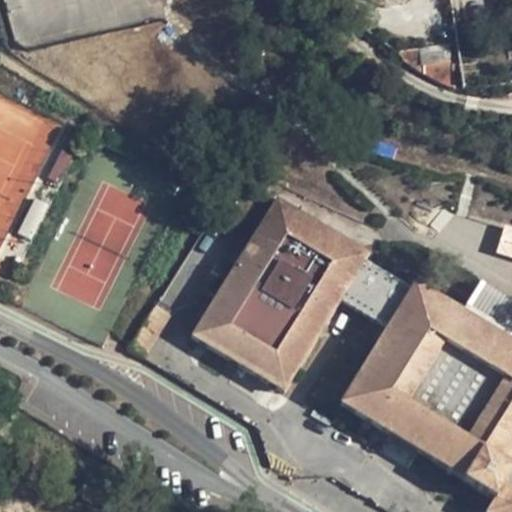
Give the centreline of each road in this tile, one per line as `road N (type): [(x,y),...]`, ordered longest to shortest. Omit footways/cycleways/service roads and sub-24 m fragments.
road 1 (tertiary): [(296,511),(105,375),(0,323)]
road 2 (tertiary): [(0,352),(255,511)]
road 3 (residential): [(511,113),(444,98),(386,59),(329,0)]
